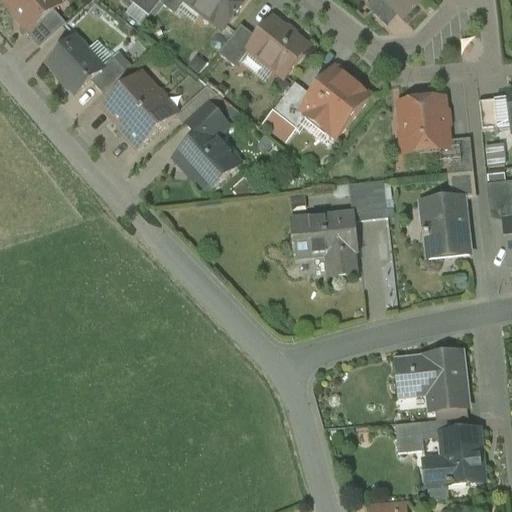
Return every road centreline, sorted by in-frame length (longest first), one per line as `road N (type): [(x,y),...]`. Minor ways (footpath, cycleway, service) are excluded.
road 1 (residential): [(285,369),(0,54)]
road 2 (residential): [(285,369),(354,344),(511,313)]
road 3 (residential): [(387,56),(412,76),(493,71),(487,0)]
road 4 (residential): [(328,511),(285,369)]
